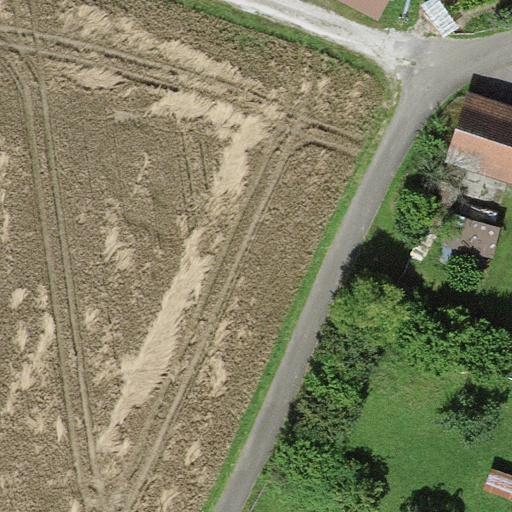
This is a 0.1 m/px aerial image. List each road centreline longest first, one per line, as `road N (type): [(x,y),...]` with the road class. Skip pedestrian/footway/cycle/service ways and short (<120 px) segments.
road 1 (track): [(224,511),(377,174)]
road 2 (residential): [(511,52),(434,73),(377,174)]
